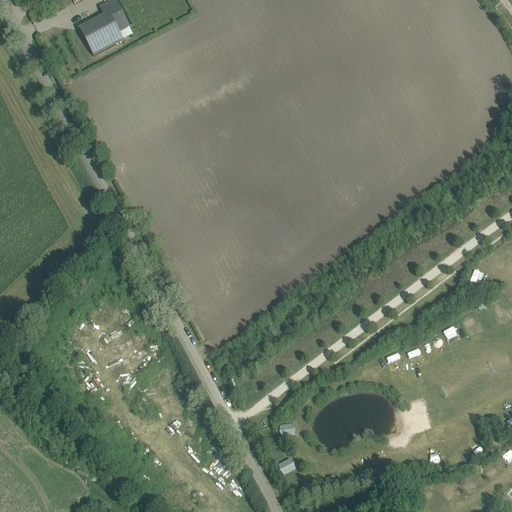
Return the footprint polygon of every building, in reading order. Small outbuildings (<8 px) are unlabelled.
[(94,57),(124,42),(120,33),(131,27),(115,0),(114,0),(100,8),(105,17),(80,30),(94,57)] [(511,251),(508,246),(500,253),(505,260),(511,254),(511,251)] [(493,304),(500,323),(511,320),(505,300),(493,304)] [(474,313),(462,317),(469,337),(481,332),(474,313)] [(450,339),(459,336),(456,328),(447,331),(450,339)] [(439,338),(427,342),(431,353),(443,349),(439,338)] [(357,381),(369,374),(366,367),(353,374),(357,381)] [(508,432),(511,430),(511,415),(503,418),(508,432)] [(475,441),(473,451),(482,453),(484,443),(475,441)] [(508,465),(511,462),(511,451),(503,457),(508,465)] [(415,453),(413,466),(423,467),(425,455),(415,453)] [(349,483),(360,482),(358,472),(348,473),(349,483)] [(445,500),(455,497),(453,488),(443,491),(445,500)] [(511,501),(507,496),(503,500),(510,506),(511,503),(511,501)]
